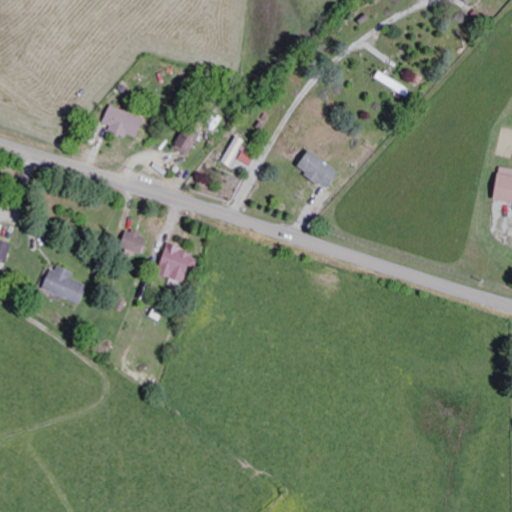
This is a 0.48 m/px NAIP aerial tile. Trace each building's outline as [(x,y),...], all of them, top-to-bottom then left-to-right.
[(143,139),(151,121),(117,105),(107,127),(131,138),(133,134),(143,139)] [(179,147),(194,156),(207,135),(193,126),(179,147)] [(248,141),(240,136),(226,162),(234,167),(248,141)] [(243,162),(256,166),(260,154),(247,150),(243,162)] [(303,168),(332,190),(346,172),(317,150),(303,168)] [(511,169),(505,168),(502,201),(511,202),(511,169)] [(149,254),(154,236),(132,231),(128,249),(149,254)] [(0,260),(12,264),(17,244),(0,239),(0,260)] [(191,284),(203,255),(177,244),(165,273),(191,284)] [(49,290),(86,305),(94,286),(76,279),(79,272),(60,264),(49,290)]
